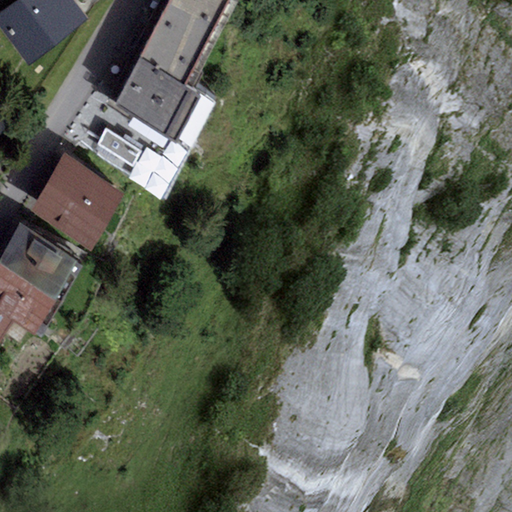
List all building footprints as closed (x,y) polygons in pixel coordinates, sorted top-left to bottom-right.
[(9,27),(11,30),(14,28),(29,49),(76,10),(67,0),(23,0),(4,16),(11,25),(9,27)] [(119,91),(115,97),(170,126),(201,66),(191,61),(223,0),(166,0),(144,42),(139,39),(134,48),(115,88),(119,91)] [(104,210),(117,188),(68,157),(68,159),(42,203),(40,204),(85,230),(99,207),(104,210)] [(0,298),(42,322),(79,256),(18,218),(8,236),(14,239),(0,263),(0,298)] [(29,324),(0,304),(0,329),(2,327),(20,338),(29,324)]
